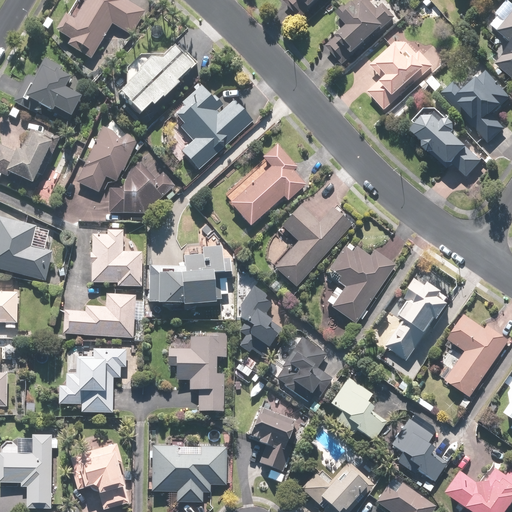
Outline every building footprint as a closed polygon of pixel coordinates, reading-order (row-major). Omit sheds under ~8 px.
[(127,0),(85,0),(87,1),(76,19),(68,15),(59,30),(75,39),(71,46),(94,59),(114,25),(132,35),(145,12),(127,1),(127,0)] [(296,29),(323,0),(278,0),(279,12),(296,29)] [(345,68),(398,19),(381,0),(356,0),(335,20),(345,31),(327,48),(345,68)] [(511,2),(510,1),(498,13),(502,17),(492,27),(505,39),(494,51),(502,59),(497,65),(511,78),(511,2)] [(386,110),(433,69),(435,66),(422,51),(420,53),(410,43),(392,42),(355,75),(386,110)] [(182,81),(199,64),(196,61),(206,52),(201,46),(191,55),(181,44),(167,55),(143,56),(130,68),(130,84),(121,92),(144,115),(155,104),(157,106),(166,97),(168,99),(185,83),(182,81)] [(45,58),(45,59),(33,83),(26,80),(16,102),(41,114),(44,109),(72,122),(84,96),(69,88),(75,77),(64,72),(66,68),(45,58)] [(464,78),(444,95),(474,129),(469,133),(478,144),(485,138),(490,144),(507,129),(494,115),(511,99),(511,98),(484,66),(467,81),(464,78)] [(201,169),(255,120),(237,100),(220,115),(218,113),(224,107),(205,86),(175,113),(179,116),(172,123),(191,144),(184,151),(201,169)] [(440,110),(428,108),(416,122),(419,125),(414,131),(427,143),(427,149),(431,152),(437,152),(443,157),(440,160),(449,169),(455,163),(469,176),(484,161),(471,148),(472,147),(457,132),(459,130),(460,125),(456,119),(449,119),(440,110)] [(108,125),(107,128),(78,183),(99,193),(108,176),(119,182),(140,142),(108,125)] [(22,153),(1,144),(0,147),(0,178),(2,174),(10,177),(12,173),(37,185),(58,140),(33,129),(22,153)] [(300,168),(279,145),(265,158),(272,166),(233,203),(253,224),(284,195),(289,201),(306,185),(294,172),(300,168)] [(145,215),(176,187),(162,172),(156,177),(143,163),(122,183),(126,188),(111,189),(110,213),(145,215)] [(299,287),(353,224),(315,191),(283,228),(298,241),(275,266),(299,287)] [(0,268),(47,281),(55,252),(34,246),(39,228),(0,217),(0,268)] [(109,234),(95,234),(93,282),(119,283),(119,286),(143,287),(144,252),(126,252),(126,232),(109,231),(109,234)] [(357,323),(396,265),(375,251),(371,256),(349,242),(328,274),(341,282),(327,303),(357,323)] [(164,269),(151,268),(151,302),(222,303),(222,295),(230,295),(224,246),(204,248),(204,253),(186,255),(187,272),(165,273),(164,269)] [(405,316),(407,318),(389,346),(410,360),(438,317),(442,320),(452,304),(443,297),(447,291),(432,281),(429,286),(416,278),(404,296),(413,303),(405,316)] [(269,296),(256,287),(242,307),(246,311),(235,327),(248,335),(240,346),(251,354),(254,350),(265,357),(281,334),(271,327),(276,321),(267,315),(274,304),(267,299),(269,296)] [(0,337),(5,338),(18,338),(18,323),(19,292),(0,291),(0,337)] [(87,311),(66,310),(65,334),(134,338),(136,295),(108,294),(108,307),(87,306),(87,311)] [(474,396),(511,340),(490,326),(488,328),(468,315),(451,340),(468,351),(449,380),(474,396)] [(229,358),(230,334),(192,332),(191,349),(171,348),(170,366),(178,366),(178,380),(192,380),(192,389),(200,389),(200,411),(225,412),(226,375),(219,374),(219,358),(229,358)] [(329,356),(305,337),(286,361),(289,363),(277,378),(309,403),(315,396),(319,400),(335,380),(319,368),(329,356)] [(128,349),(69,348),(68,386),(61,386),(61,404),(84,404),(84,412),(114,413),(115,377),(122,377),(122,367),(128,367),(128,349)] [(0,405),(8,406),(9,373),(0,373),(0,405)] [(375,394),(350,378),(333,404),(344,411),(338,420),(358,434),(360,430),(374,439),(388,418),(375,409),(377,406),(370,401),(375,394)] [(299,423),(264,408),(252,435),(264,440),(262,443),(268,446),(261,462),(271,467),(266,476),(279,482),(294,447),(289,445),(299,423)] [(405,411),(402,416),(381,449),(433,483),(446,462),(433,454),(437,447),(430,442),(437,431),(405,411)] [(1,446),(1,452),(0,483),(23,484),(23,487),(29,487),(28,507),(51,508),(53,449),(60,449),(60,435),(34,434),(34,453),(19,452),(19,438),(1,446)] [(155,443),(155,445),(153,490),(179,491),(179,501),(204,502),(205,492),(212,492),(212,484),(227,485),(229,447),(155,443)] [(128,486),(117,445),(71,457),(80,490),(101,484),(108,508),(131,502),(126,486),(128,486)] [(346,511),(371,484),(349,462),(332,479),(322,469),(303,488),(325,508),(324,511),(346,511)] [(467,470),(451,491),(474,509),(476,507),(482,511),(511,511),(511,471),(510,474),(500,467),(492,478),(490,476),(485,483),(467,470)] [(431,511),(437,505),(397,477),(379,503),(392,511),(431,511)]
